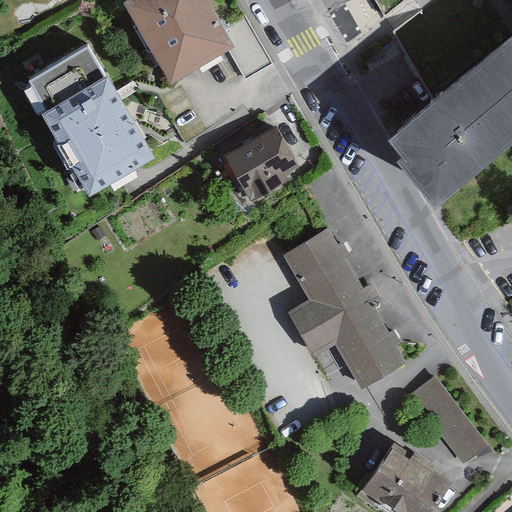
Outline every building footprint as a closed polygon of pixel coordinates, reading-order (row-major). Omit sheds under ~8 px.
[(239,43),(214,0),(126,0),(174,81),(239,43)] [(155,157),(90,43),(29,77),(94,192),(155,157)] [(511,142),(511,45),(441,106),(408,133),(423,151),(418,155),(450,194),(511,142)] [(299,167),(278,130),(233,156),(257,198),(290,179),(287,174),(299,167)] [(408,365),(326,228),(289,250),(319,302),(295,316),(317,354),(340,340),(369,388),(408,365)] [(492,447),(439,378),(418,394),(470,463),(492,447)] [(415,460),(395,447),(360,499),(379,511),(434,511),(456,480),(419,455),(415,460)]
